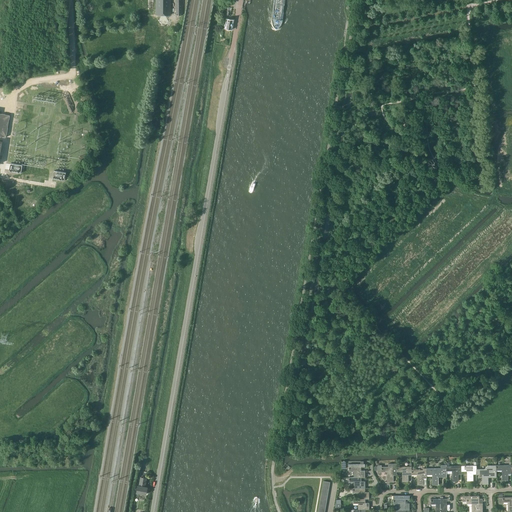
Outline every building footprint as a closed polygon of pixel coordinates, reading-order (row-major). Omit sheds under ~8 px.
[(171,15),(170,0),(155,0),(156,15),(160,15),(160,17),(158,22),(160,27),(167,27),(170,21),(167,17),(167,15),(171,15)] [(233,20),(228,19),(227,24),(225,24),(225,29),(231,30),(233,20)] [(0,136),(6,137),(10,115),(0,113),(0,136)] [(354,471),(354,477),(361,477),(365,477),(365,471),(360,471),(360,469),(361,469),(361,467),(365,467),(365,464),(349,464),(349,471),(354,471)] [(381,465),(377,465),(377,472),(377,471),(387,471),(387,482),(393,482),(393,475),(396,475),(396,471),(396,467),(396,464),(388,464),(388,467),(381,467),(381,465)] [(441,468),(426,468),(426,470),(426,471),(426,474),(432,474),(432,485),(438,485),(438,477),(446,477),(446,471),(446,466),(446,465),(441,465),(441,468)] [(476,465),(461,466),(461,471),(467,471),(467,481),(473,481),(473,474),(476,474),(476,469),(476,465)] [(485,469),(476,469),(476,474),(476,475),(482,475),(482,484),(488,484),(488,478),(496,477),(496,470),(496,465),(488,465),(485,469)] [(511,465),(496,465),(496,470),(502,470),(502,480),(508,480),(508,474),(511,474),(511,470),(511,465)] [(411,466),(396,467),(396,471),(402,471),(402,482),(408,482),(408,475),(411,475),(411,469),(411,466)] [(461,466),(446,466),(446,471),(452,471),(452,481),(456,481),(458,481),(458,474),(461,474),(461,471),(461,466)] [(423,469),(411,469),(411,475),(417,474),(417,485),(423,485),(423,478),(427,478),(426,474),(426,471),(426,470),(426,468),(423,468),(423,469)] [(145,487),(146,478),(141,477),(139,486),(138,485),(137,492),(146,494),(147,487),(145,487)] [(354,477),(349,477),(349,482),(354,482),(354,488),(365,488),(365,481),(361,481),(361,477),(354,477)] [(354,488),(353,488),(353,493),(358,493),(358,499),(369,499),(369,492),(365,492),(365,488),(354,488)] [(409,495),(393,495),(393,499),(393,503),(398,503),(398,510),(405,510),(409,510),(409,503),(405,503),(405,499),(409,499),(409,495)] [(462,496),(463,496),(463,504),(472,504),(471,511),(482,511),(482,503),(478,503),(478,501),(479,501),(479,499),(479,496),(462,496)] [(503,504),(503,502),(507,502),(507,511),(511,511),(511,497),(498,497),(498,504),(503,504)] [(358,510),(365,510),(369,510),(369,503),(365,503),(365,499),(358,499),(353,499),(353,503),(358,503),(358,510)] [(443,499),(431,499),(431,504),(436,504),(435,511),(446,511),(447,503),(443,503),(443,499)]
